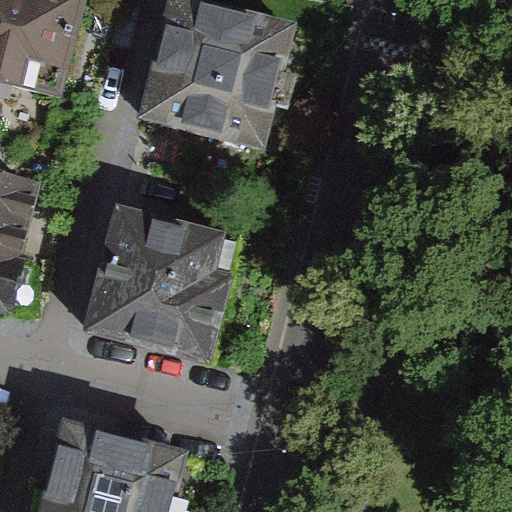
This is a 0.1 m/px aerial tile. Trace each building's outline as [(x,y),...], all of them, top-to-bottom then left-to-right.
[(0,0),(0,105),(61,120),(89,8),(56,0),(0,0)] [(299,26),(195,0),(182,0),(164,73),(150,129),(265,157),(277,110),(285,112),(294,76),(287,74),(299,26)] [(41,181),(0,169),(0,312),(4,314),(41,181)] [(206,373),(239,235),(114,206),(90,306),(81,343),(206,373)] [(166,511),(185,435),(64,406),(38,511),(166,511)]
